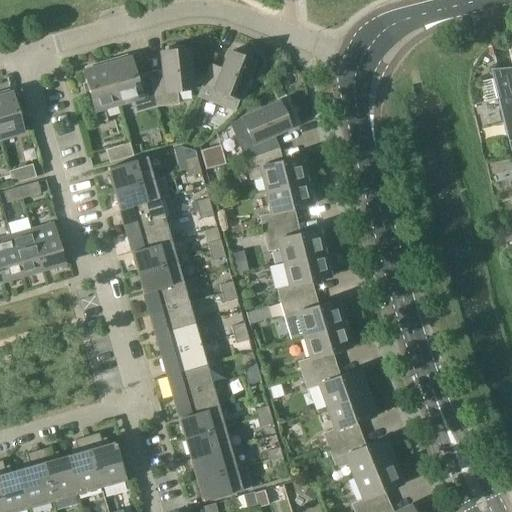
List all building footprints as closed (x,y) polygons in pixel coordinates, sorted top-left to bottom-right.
[(164,75),(150,77),(156,106),(177,103),(176,91),(192,89),(188,49),(184,49),(183,46),(166,48),(166,51),(162,52),(164,75)] [(209,69),(199,96),(220,105),(235,111),(240,99),(255,62),(250,60),(252,57),(235,50),(234,53),(230,52),(221,74),(209,69)] [(115,62),(107,65),(118,104),(133,99),(136,111),(156,106),(150,77),(137,81),(131,58),(128,59),(127,56),(114,59),(115,62)] [(103,108),(118,104),(107,65),(99,67),(98,64),(85,67),(86,71),(83,72),(98,123),(107,120),(103,108)] [(500,100),(505,98),(511,96),(511,70),(498,71),(501,82),(495,83),(500,100)] [(0,138),(23,132),(12,93),(9,94),(8,91),(0,92),(0,138)] [(511,96),(505,98),(506,105),(501,107),(505,122),(511,120),(511,96)] [(279,103),(242,119),(242,117),(229,123),(245,159),(246,159),(274,149),(268,137),(290,127),(288,123),(291,122),(284,105),(281,107),(279,103)] [(110,162),(133,156),(129,143),(106,150),(110,162)] [(200,151),(206,170),(226,164),(220,145),(200,151)] [(277,162),(274,149),(246,159),(251,178),(263,175),(266,190),(306,181),(304,172),(307,171),(304,159),(301,160),(300,157),(277,162)] [(107,168),(114,189),(153,178),(147,156),(107,168)] [(186,168),(199,165),(196,156),(184,160),(186,168)] [(12,184),(36,177),(32,164),(9,171),(12,184)] [(201,173),(199,165),(186,168),(189,177),(201,173)] [(114,189),(120,210),(159,199),(153,178),(114,189)] [(260,217),(263,229),(292,223),(289,211),(312,205),(311,202),(314,201),(311,188),(308,189),(306,181),(266,190),(272,214),(260,217)] [(37,182),(19,187),(22,199),(41,193),(37,182)] [(19,187),(3,192),(6,203),(22,199),(19,187)] [(169,196),(159,199),(120,210),(125,231),(165,220),(175,217),(169,196)] [(198,210),(211,206),(208,198),(196,201),(198,210)] [(213,215),(211,206),(198,210),(201,219),(213,215)] [(171,240),(165,220),(125,231),(131,252),(171,240)] [(281,248),(284,263),(323,253),(321,245),(325,244),(322,231),(318,232),(318,229),(295,235),(292,223),(263,229),(269,251),(281,248)] [(53,224),(32,231),(43,269),(51,266),(52,269),(63,266),(63,263),(64,263),(53,224)] [(32,231),(11,236),(23,277),(35,274),(34,271),(43,269),(32,231)] [(11,236),(0,239),(0,276),(1,281),(10,278),(11,281),(23,277),(11,236)] [(210,252),(223,248),(220,239),(208,243),(210,252)] [(177,261),(171,240),(131,252),(137,272),(177,261)] [(225,256),(223,248),(210,252),(212,260),(225,256)] [(326,262),(323,253),(284,263),(290,286),(278,289),(281,303),(310,295),(306,283),(329,277),(329,274),(332,273),(329,261),(326,262)] [(183,282),(177,261),(137,272),(143,293),(183,282)] [(246,261),(234,264),(236,274),(248,271),(246,261)] [(222,293),(235,289),(232,281),(219,284),(222,293)] [(143,293),(149,314),(189,303),(183,282),(143,293)] [(237,298),(235,289),(222,293),(224,302),(237,298)] [(292,339),(304,335),(343,324),(340,315),(344,314),(340,302),(337,303),(336,300),(313,307),(310,295),(281,303),(292,339)] [(195,323),(189,303),(149,314),(155,335),(195,323)] [(261,321),(257,309),(247,313),(250,324),(261,321)] [(201,344),(195,323),(155,335),(161,355),(201,344)] [(234,335),(246,331),(244,323),(231,326),(234,335)] [(303,375),(331,366),(327,354),(350,348),(349,344),(352,343),(349,331),(345,332),(343,324),(304,335),(311,359),(299,362),(303,375)] [(249,340),(246,331),(234,335),(236,343),(249,340)] [(207,365),(201,344),(161,355),(167,376),(207,365)] [(246,376),(258,373),(256,364),(243,368),(246,376)] [(213,386),(207,365),(167,376),(173,397),(213,386)] [(319,384),(327,407),(365,393),(363,385),(366,384),(362,372),(358,373),(357,370),(335,378),(331,366),(303,375),(307,388),(319,384)] [(261,381),(258,373),(246,376),(248,385),(261,381)] [(219,406),(213,386),(173,397),(179,418),(219,406)] [(356,436),(352,425),(374,417),(373,414),(376,412),(372,400),(368,401),(365,393),(327,407),(336,430),(324,434),(328,447),(356,436)] [(225,427),(219,406),(179,418),(185,438),(225,427)] [(258,418),(270,414),(268,406),(255,409),(258,418)] [(273,423),(270,414),(258,418),(260,426),(273,423)] [(230,448),(225,427),(185,438),(191,459),(230,448)] [(99,433),(87,436),(101,488),(126,481),(116,443),(109,445),(105,438),(101,440),(99,433)] [(72,455),(66,457),(77,495),(101,488),(87,436),(75,440),(77,447),(72,448),(72,455)] [(349,463),(355,477),(392,462),(388,454),(392,452),(387,440),(384,442),(382,439),(360,448),(356,436),(328,447),(337,467),(349,463)] [(50,447),(38,450),(53,502),(77,495),(66,457),(61,459),(57,452),(52,454),(50,447)] [(267,451),(269,459),(282,456),(280,447),(267,451)] [(191,459),(197,480),(236,469),(230,448),(191,459)] [(24,469),(18,471),(29,509),(53,502),(38,450),(26,454),(28,461),(24,462),(24,469)] [(272,468),(285,464),(282,456),(269,459),(272,468)] [(2,461),(0,461),(0,499),(3,511),(17,511),(29,509),(18,471),(12,473),(8,466),(4,467),(2,461)] [(395,470),(392,462),(355,477),(364,500),(352,504),(355,511),(368,511),(384,505),(379,494),(401,485),(400,482),(403,480),(398,468),(395,470)] [(245,466),(236,469),(197,480),(203,502),(243,490),(251,488),(245,466)] [(283,486),(275,488),(279,501),(287,498),(283,486)] [(307,488),(304,494),(314,500),(318,494),(307,488)] [(264,489),(254,492),(258,504),(259,507),(268,505),(264,489)] [(247,507),(258,504),(254,492),(244,495),(247,507)] [(203,511),(217,511),(215,503),(202,507),(203,511)]
